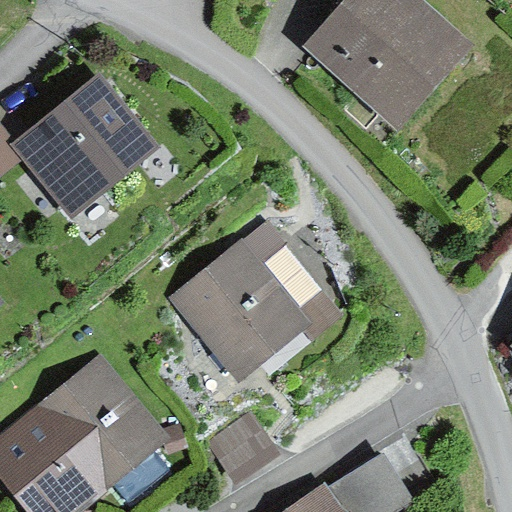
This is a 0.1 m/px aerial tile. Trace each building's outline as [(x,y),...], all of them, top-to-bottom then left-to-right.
[(363,0),(329,39),(397,98),(449,38),(405,0),(363,0)] [(34,142),(79,194),(143,139),(98,86),(34,142)] [(0,135),(0,174),(19,160),(7,147),(0,135)] [(234,254),(179,300),(238,371),(294,324),(286,316),(318,289),(280,244),(248,270),(234,254)] [(94,370),(38,417),(96,487),(152,440),(94,370)] [(201,444),(218,468),(258,442),(242,417),(201,444)] [(376,458),(341,482),(362,511),(375,511),(401,494),(376,458)] [(362,511),(341,482),(326,493),(323,488),(299,505),(303,511),(362,511)]
